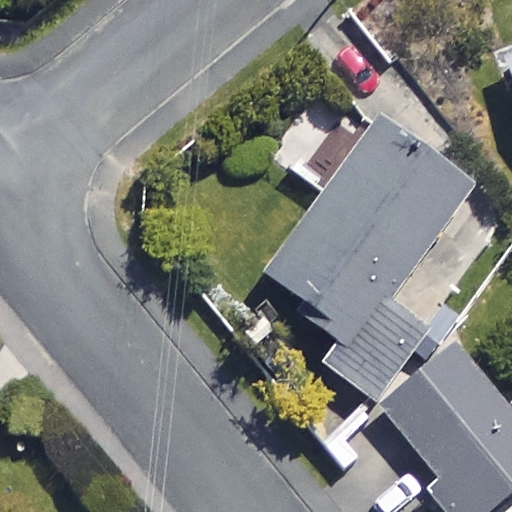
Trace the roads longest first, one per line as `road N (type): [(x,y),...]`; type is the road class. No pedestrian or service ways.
road 1 (residential): [(0,208),(245,511)]
road 2 (residential): [(0,180),(215,0)]
